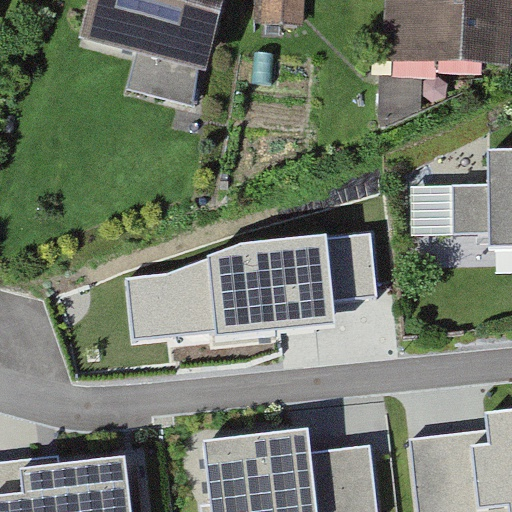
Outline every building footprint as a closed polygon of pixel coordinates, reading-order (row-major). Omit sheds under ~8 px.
[(228,0),(93,0),(80,48),(207,81),(228,0)] [(304,0),(273,0),(273,22),(304,25),(304,0)] [(511,0),(394,0),(390,50),(505,62),(508,34),(511,33),(511,0)] [(511,165),(491,166),(492,261),(511,261),(511,165)] [(480,433),(403,440),(410,511),(511,511),(511,418),(479,422),(480,433)] [(303,445),(203,457),(209,511),(380,511),(375,456),(305,464),(303,445)] [(55,469),(0,475),(0,511),(128,511),(124,474),(56,483),(55,469)]
